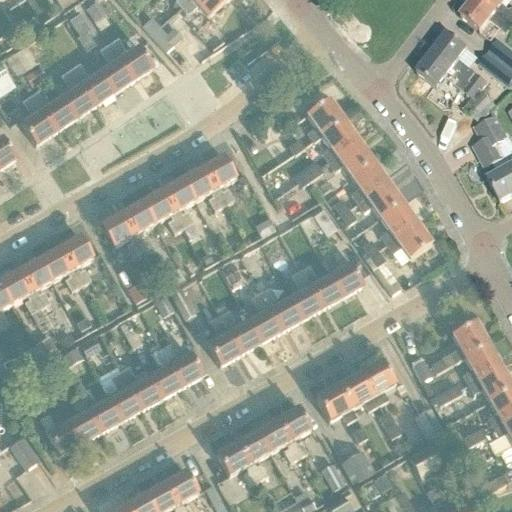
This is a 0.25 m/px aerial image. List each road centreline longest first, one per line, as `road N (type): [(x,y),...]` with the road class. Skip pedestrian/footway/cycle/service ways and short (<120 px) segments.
road 1 (residential): [(42,511),(490,269)]
road 2 (residential): [(0,245),(228,116),(318,40)]
road 3 (residential): [(0,201),(295,10)]
road 4 (residential): [(477,248),(371,95)]
